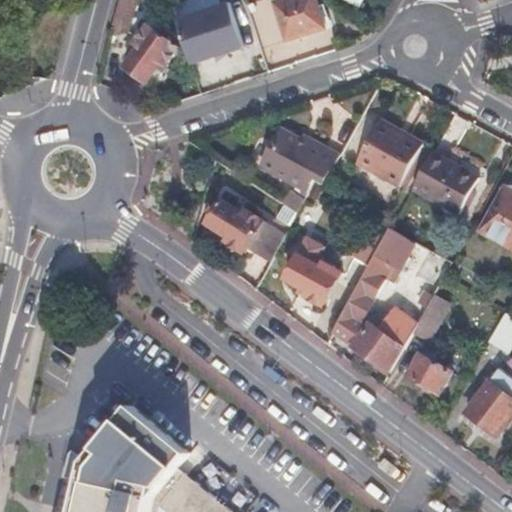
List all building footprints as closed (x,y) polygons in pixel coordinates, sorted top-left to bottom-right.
[(132,0),(117,0),(109,29),(124,32),(132,0)] [(314,0),(278,0),(274,1),(287,39),(324,27),(314,0)] [(176,20),(191,65),(244,48),(229,3),(176,20)] [(135,43),(138,46),(133,53),(123,66),(145,83),(160,63),(163,66),(176,48),(147,26),(135,43)] [(138,46),(135,43),(129,50),(133,53),(138,46)] [(379,118),(375,124),(400,138),(404,132),(379,118)] [(400,138),(375,124),(354,162),(397,186),(422,143),(404,132),(400,138)] [(284,131),(279,128),(269,146),(276,145),(284,131)] [(292,128),(289,133),(323,152),(326,147),(292,128)] [(269,146),(261,161),(285,174),(284,177),(309,190),(315,179),(323,184),(339,154),(326,147),(323,152),(289,133),(284,131),(276,145),(269,146)] [(478,179),(431,153),(411,190),(458,215),(478,179)] [(511,192),(503,188),(479,231),(511,249),(511,192)] [(207,221),(228,236),(225,240),(242,251),(245,247),(269,263),(284,234),(246,210),(243,214),(236,209),(221,200),(207,221)] [(390,227),(373,216),(364,231),(382,241),(390,227)] [(390,227),(382,241),(367,269),(342,314),(354,321),(362,317),(407,237),(390,227)] [(382,241),(364,231),(349,258),(367,269),(382,241)] [(322,245),(307,236),(298,253),(313,262),(322,245)] [(450,264),(426,249),(412,275),(425,283),(422,288),(425,290),(428,285),(435,290),(450,264)] [(313,262),(298,253),(285,276),(308,288),(305,293),(322,302),(341,270),(323,260),(320,266),(313,262)] [(428,285),(425,290),(433,294),(435,290),(428,285)] [(425,290),(422,288),(393,341),(400,346),(403,348),(433,294),(425,290)] [(448,302),(433,294),(403,348),(410,352),(420,334),(428,338),(448,302)] [(511,337),(511,315),(503,310),(489,335),(508,345),(511,337)] [(354,321),(342,314),(334,330),(352,344),(362,330),(371,324),(362,317),(354,321)] [(371,324),(362,330),(352,344),(387,370),(400,346),(393,341),(371,324)] [(450,370),(418,353),(407,373),(438,391),(450,370)] [(511,380),(497,368),(487,381),(510,397),(511,394),(511,380)] [(511,399),(510,397),(487,381),(464,411),(495,435),(511,412),(511,399)] [(132,406),(87,459),(73,447),(69,452),(64,475),(72,477),(64,511),(231,511),(178,468),(190,453),(132,406)]
